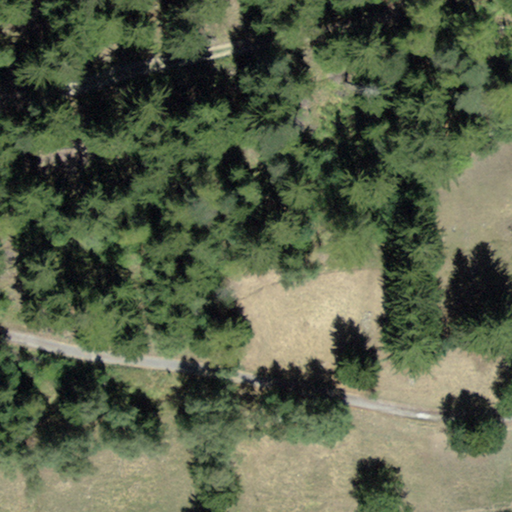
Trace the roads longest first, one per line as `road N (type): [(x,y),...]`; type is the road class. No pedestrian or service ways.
road 1 (track): [(0,331),(166,367),(465,412),(511,412)]
road 2 (track): [(0,94),(203,56),(387,0)]
